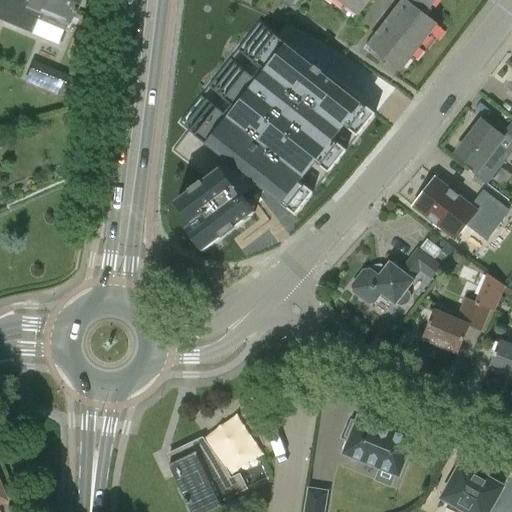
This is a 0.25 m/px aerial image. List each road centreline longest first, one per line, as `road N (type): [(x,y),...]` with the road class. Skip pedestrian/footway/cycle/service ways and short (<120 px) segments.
road 1 (tertiary): [(284,275),(420,125),(511,6)]
road 2 (secondary): [(131,307),(163,0)]
road 3 (secondary): [(141,0),(107,276),(94,303)]
road 4 (residential): [(511,413),(424,393),(312,328)]
road 5 (residential): [(286,511),(312,328)]
road 6 (residential): [(147,363),(214,355),(252,321),(264,296)]
road 7 (residential): [(264,296),(206,330),(149,327)]
